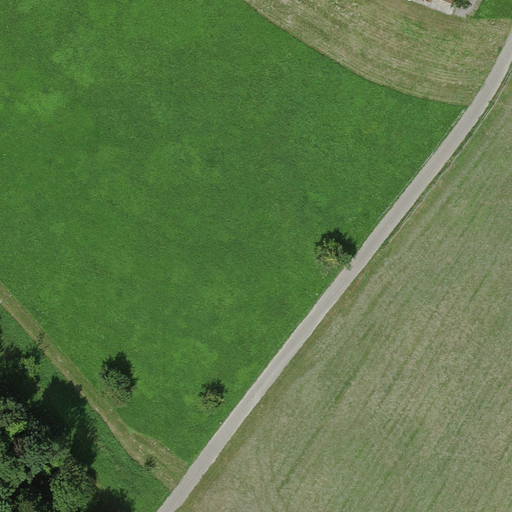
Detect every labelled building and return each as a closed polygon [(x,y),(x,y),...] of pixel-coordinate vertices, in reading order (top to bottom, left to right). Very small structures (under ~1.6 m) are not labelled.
[(320,88),(336,58),(309,44),(293,75),(320,88)] [(445,97),(454,72),(426,62),(417,88),(445,97)] [(406,106),(392,130),(416,145),(431,120),(406,106)] [(308,116),(298,142),(325,153),(336,127),(308,116)] [(364,158),(363,184),(391,185),(392,159),(364,158)]
